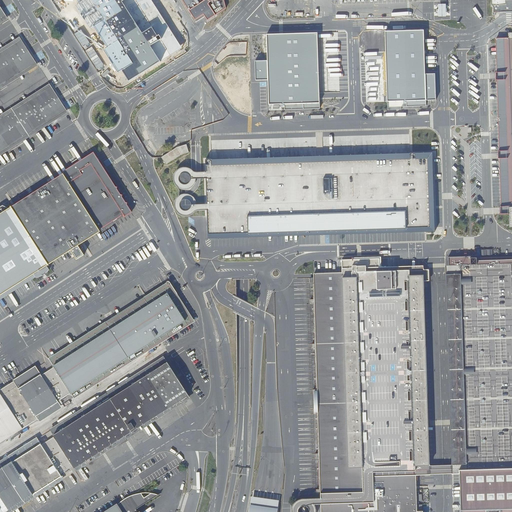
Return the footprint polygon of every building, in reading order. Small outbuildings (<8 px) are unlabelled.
[(182,0),(195,20),(204,14),(209,11),(210,12),(213,10),(216,15),(226,8),(222,2),(220,0),(182,0)] [(511,0),(491,0),(491,5),(493,7),(493,13),(511,11),(511,0)] [(209,11),(204,14),(208,20),(216,15),(213,10),(210,12),(209,11)] [(423,30),(386,31),(388,108),(426,106),(426,100),(435,100),(435,74),(425,74),(423,30)] [(270,109),(319,108),(318,32),(267,34),(268,61),(255,61),(256,81),(269,81),(270,109)] [(0,49),(0,53),(22,40),(20,37),(0,49)] [(511,38),(508,39),(503,39),(504,73),(504,78),(506,153),(507,158),(508,207),(509,207),(510,220),(511,219),(511,38)] [(22,40),(0,53),(0,85),(36,62),(22,40)] [(36,62),(0,85),(0,90),(38,66),(36,62)] [(0,115),(0,119),(51,87),(49,84),(0,115)] [(51,87),(0,119),(0,151),(66,109),(51,87)] [(66,109),(0,151),(0,155),(68,113),(66,109)] [(177,147),(161,157),(166,164),(181,155),(189,152),(186,144),(177,147)] [(63,172),(64,174),(11,207),(9,209),(3,205),(0,207),(0,295),(34,274),(36,278),(40,277),(42,276),(44,275),(45,274),(47,273),(48,271),(49,270),(47,266),(49,265),(48,265),(71,250),(77,260),(84,255),(78,246),(100,231),(99,230),(124,214),(131,210),(122,197),(123,195),(121,194),(94,152),(80,161),(78,159),(73,162),(74,165),(63,172)] [(206,158),(208,233),(431,227),(430,153),(206,158)] [(477,256),(448,257),(448,265),(454,470),(460,470),(460,473),(461,511),(511,511),(511,259),(503,260),(477,260),(477,256)] [(422,511),(423,511),(417,511),(416,481),(416,475),(417,475),(430,474),(429,466),(424,281),(428,281),(427,278),(428,275),(428,270),(408,270),(408,274),(380,275),(379,267),(379,259),(342,260),(342,272),(342,273),(335,273),(314,274),(314,276),(312,276),(313,278),(313,282),(313,299),(313,304),(315,344),(315,348),(316,389),(316,394),(318,394),(319,409),(317,409),(317,414),(318,454),(318,458),(319,489),(319,494),(320,494),(321,499),(321,504),(320,511),(422,511)] [(452,474),(460,473),(460,470),(454,470),(448,265),(446,265),(452,465),(452,474)] [(0,443),(63,403),(60,400),(71,393),(72,394),(74,397),(130,361),(129,358),(138,352),(140,354),(142,353),(141,350),(160,338),(170,353),(195,336),(188,324),(192,321),(168,283),(144,299),(148,305),(110,329),(106,323),(50,359),(54,365),(53,366),(54,367),(41,375),(37,368),(14,382),(14,381),(0,390),(0,443)] [(49,429),(53,435),(66,427),(63,423),(164,357),(164,356),(49,429)] [(41,443),(0,469),(0,511),(6,511),(62,477),(60,474),(73,466),(75,469),(189,396),(164,357),(63,423),(66,427),(53,435),(54,437),(41,445),(41,443)] [(0,460),(0,469),(41,443),(37,437),(0,460)] [(103,511),(140,511),(138,511),(137,511),(136,509),(160,493),(158,494),(155,493),(151,492),(144,497),(141,492),(128,497),(122,500),(117,504),(103,511)] [(251,496),(248,511),(277,511),(279,500),(266,499),(251,496)] [(313,504),(321,504),(321,499),(303,500),(301,500),(299,500),(297,501),(296,502),(295,503),(294,505),(293,507),(292,509),(292,511),(315,511),(316,511),(316,509),(315,506),(313,504)]
